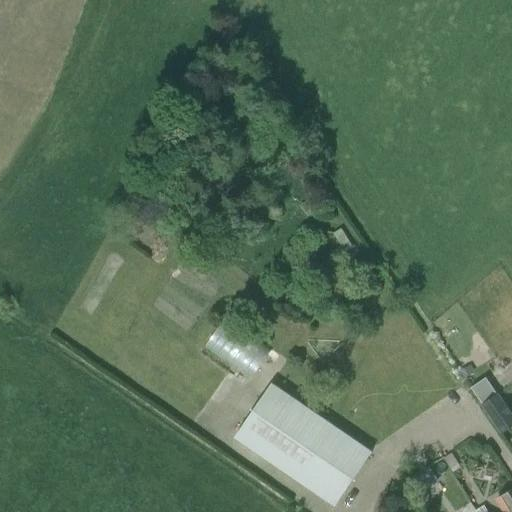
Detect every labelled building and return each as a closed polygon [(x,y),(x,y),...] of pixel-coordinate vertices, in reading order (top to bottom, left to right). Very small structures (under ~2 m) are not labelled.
[(309,200),(300,206),(308,217),(316,210),(309,200)] [(252,380),(270,353),(223,322),(205,350),(252,380)] [(468,366),(461,371),(465,377),(472,372),(468,366)] [(477,384),(487,401),(502,392),(492,376),(477,384)] [(264,395),(234,439),(334,507),(364,463),(371,453),(271,385),(264,395)] [(511,427),(511,416),(498,395),(481,406),(500,435),(511,427)] [(437,481),(428,468),(411,480),(420,493),(437,481)] [(511,511),(511,491),(500,499),(507,511),(511,511)]
